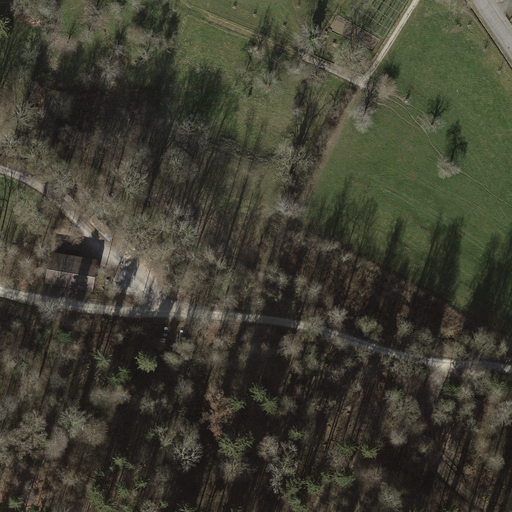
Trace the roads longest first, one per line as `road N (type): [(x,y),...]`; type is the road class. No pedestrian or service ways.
road 1 (track): [(171,314),(288,322),(441,363),(511,370)]
road 2 (track): [(415,0),(364,83),(206,17)]
road 3 (track): [(171,314),(49,192),(0,168)]
road 4 (track): [(0,290),(171,314)]
road 5 (track): [(441,363),(432,446),(439,464),(489,511)]
